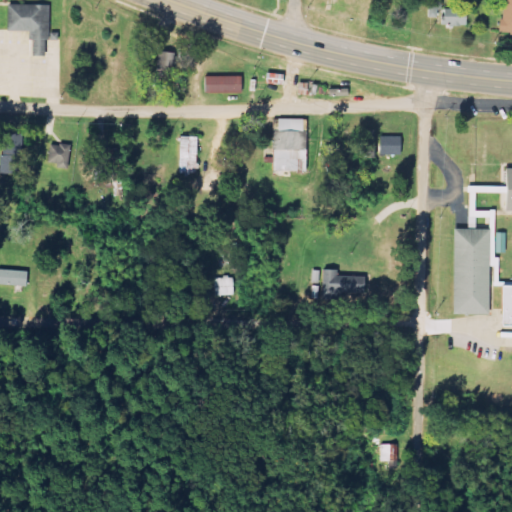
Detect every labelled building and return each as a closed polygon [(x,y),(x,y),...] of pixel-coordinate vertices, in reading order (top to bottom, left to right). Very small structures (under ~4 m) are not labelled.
[(426,0),(427,17),(440,17),(439,0),(426,0)] [(511,0),(501,0),(500,34),(511,34),(511,0)] [(46,5),(4,4),(4,30),(28,31),(28,56),(45,56),(46,5)] [(442,9),(442,26),(465,26),(465,10),(442,9)] [(155,77),(171,79),(173,54),(157,52),(155,77)] [(241,77),(204,78),(205,94),(241,93),(241,77)] [(303,151),(304,120),(277,119),(277,131),(273,131),(272,171),(297,172),(297,151),(303,151)] [(374,158),(373,131),(358,131),(359,158),(374,158)] [(0,174),(22,175),(23,134),(2,134),(0,174)] [(400,156),(401,137),(379,136),(379,155),(400,156)] [(196,138),(179,137),(178,174),(196,174),(196,138)] [(56,169),(68,170),(69,146),(49,145),(48,163),(56,164),(56,169)] [(511,168),(500,168),(499,210),(511,210),(511,168)] [(486,229),(449,229),(449,313),(485,313),(486,229)] [(505,233),(496,233),(495,253),(504,254),(505,233)] [(498,267),(498,258),(494,258),(494,238),(489,238),(489,267),(498,267)] [(27,271),(0,270),(0,285),(27,287),(27,271)] [(337,276),(337,271),(323,270),(323,302),(334,302),(334,293),(363,294),(364,277),(337,276)] [(214,279),(215,296),(233,295),(232,278),(214,279)] [(497,324),(511,324),(511,285),(497,285),(497,324)] [(397,445),(380,445),(380,463),(397,463),(397,445)]
